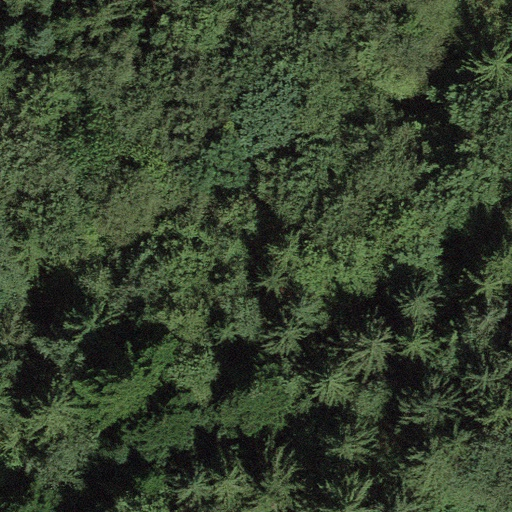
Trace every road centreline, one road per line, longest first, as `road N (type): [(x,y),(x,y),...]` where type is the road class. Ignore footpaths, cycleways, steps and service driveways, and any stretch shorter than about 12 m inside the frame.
road 1 (track): [(0,318),(254,186),(444,55)]
road 2 (track): [(444,55),(480,173),(511,201)]
